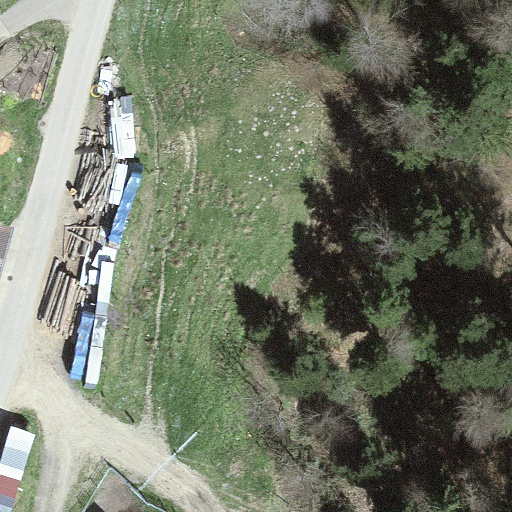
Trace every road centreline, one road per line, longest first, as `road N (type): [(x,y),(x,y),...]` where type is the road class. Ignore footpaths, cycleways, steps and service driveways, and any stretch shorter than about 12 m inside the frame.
road 1 (track): [(0,382),(96,0)]
road 2 (track): [(0,400),(162,468),(204,511)]
